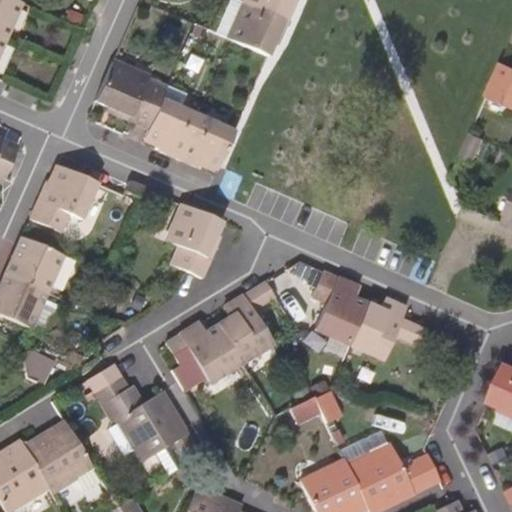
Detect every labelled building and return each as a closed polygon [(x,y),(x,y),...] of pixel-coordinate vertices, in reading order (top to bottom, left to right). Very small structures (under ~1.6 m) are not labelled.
[(21,5),(9,0),(0,0),(0,39),(4,41),(21,5)] [(246,0),(244,5),(287,24),(295,5),(292,3),(293,0),(246,0)] [(228,42),(230,42),(266,59),(274,41),(279,42),(287,24),(244,5),(228,42)] [(159,101),(160,99),(143,92),(148,80),(111,63),(104,79),(94,102),(112,110),(110,115),(146,131),(159,101)] [(511,69),(502,64),(487,99),(511,110),(511,69)] [(159,153),(177,161),(196,118),(177,109),(183,96),(165,88),(160,99),(159,101),(146,131),(142,140),(161,149),(159,153)] [(177,161),(196,170),(198,165),(216,174),(233,135),(196,118),(177,161)] [(470,135),(460,159),(473,164),(483,142),(470,135)] [(0,143),(0,185),(0,186),(16,150),(0,143)] [(96,185),(57,167),(49,185),(44,183),(27,220),(60,234),(68,216),(79,221),(96,185)] [(137,203),(143,190),(128,183),(122,196),(137,203)] [(511,229),(511,204),(503,226),(511,229)] [(221,224),(182,207),(166,244),(177,249),(169,266),(185,273),(201,280),(218,243),(213,241),(221,224)] [(74,262),(20,238),(3,274),(46,293),(49,287),(61,292),(74,262)] [(349,347),(367,306),(354,301),(358,289),(322,273),(312,298),(326,304),(315,332),(349,347)] [(46,293),(3,274),(0,282),(0,317),(39,335),(52,305),(42,301),(46,293)] [(264,283),(223,309),(229,319),(217,326),(240,364),(271,345),(251,312),(274,298),(264,283)] [(405,311),(384,301),(379,311),(367,306),(349,347),(382,362),(395,336),(417,347),(424,331),(401,321),(405,311)] [(240,364),(217,326),(204,334),(199,324),(165,345),(178,367),(191,360),(207,384),(240,364)] [(23,371),(46,381),(55,359),(32,349),(23,371)] [(93,394),(120,379),(112,367),(86,382),(93,394)] [(511,370),(505,367),(488,405),(501,411),(501,412),(511,417),(511,370)] [(101,406),(124,392),(127,390),(120,379),(93,394),(101,406)] [(132,387),(127,390),(124,392),(135,410),(143,405),(132,387)] [(141,463),(154,455),(168,477),(200,458),(160,394),(143,405),(135,410),(124,392),(101,406),(112,423),(116,421),(119,425),(106,432),(122,459),(134,451),(141,463)] [(313,401),(319,414),(325,426),(341,418),(329,393),(313,401)] [(319,414),(313,401),(312,398),(287,411),(294,426),(319,414)] [(68,429),(63,423),(53,429),(58,436),(68,429)] [(53,429),(21,448),(43,484),(47,490),(69,478),(79,495),(94,485),(85,469),(89,466),(68,429),(58,436),(53,429)] [(43,484),(21,448),(18,443),(0,454),(0,507),(1,509),(43,484)] [(366,511),(376,511),(401,500),(398,494),(409,488),(406,482),(433,469),(427,456),(400,469),(392,452),(348,474),(365,510),(366,511)] [(304,493),(313,511),(361,511),(365,510),(348,474),(342,461),(299,482),(304,493)] [(406,482),(409,488),(412,495),(439,482),(433,469),(406,482)] [(195,488),(192,495),(203,499),(206,493),(195,488)] [(401,500),(412,495),(409,488),(398,494),(401,500)] [(237,511),(240,507),(206,493),(203,499),(192,495),(184,511),(237,511)] [(138,511),(131,499),(116,509),(117,511),(138,511)] [(460,511),(455,502),(434,511),(460,511)]
